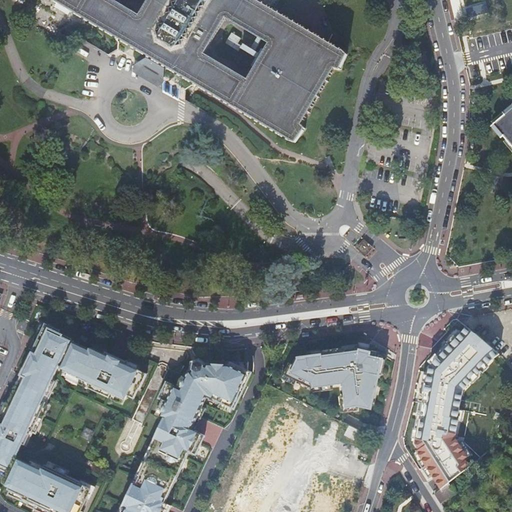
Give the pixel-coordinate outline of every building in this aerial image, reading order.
[(63,0),(156,55),(152,62),(151,64),(155,66),(158,68),(159,66),(164,59),(198,80),(290,134),(289,138),(297,142),(306,127),(301,121),(333,68),(340,69),(349,53),(341,48),(338,51),(282,18),(270,10),(275,0),(63,0)] [(151,64),(152,62),(147,59),(133,65),(133,74),(146,81),(158,89),(164,84),(164,69),(159,66),(158,68),(155,66),(151,64)] [(496,110),(498,112),(509,105),(507,102),(496,110)] [(511,108),(509,105),(498,112),(497,114),(486,122),(495,134),(498,138),(507,148),(511,154),(511,155),(511,108)] [(484,119),(486,122),(497,114),(495,111),(484,119)] [(493,136),(495,134),(486,122),(483,124),(493,136)] [(504,150),(507,148),(498,138),(496,140),(504,150)] [(357,248),(366,257),(375,248),(366,239),(357,248)] [(22,376),(19,382),(46,395),(49,388),(59,366),(66,369),(65,371),(66,372),(91,384),(90,388),(109,397),(111,393),(124,399),(125,400),(128,395),(134,398),(139,389),(140,389),(147,375),(137,370),(125,364),(126,363),(106,353),(105,355),(93,349),(92,349),(91,351),(71,341),(72,339),(59,333),(60,331),(46,324),(45,326),(34,350),(32,355),(30,354),(20,375),(22,376)] [(30,348),(34,350),(45,326),(42,324),(35,339),(30,348)] [(499,355),(466,326),(424,369),(421,389),(411,441),(441,489),(472,465),(457,436),(464,391),(499,355)] [(359,348),(360,348),(360,350),(372,353),(371,356),(376,357),(378,351),(359,347),(359,348)] [(359,407),(372,410),(380,374),(383,358),(376,357),(371,356),(372,353),(360,350),(360,348),(359,348),(340,351),(331,352),(331,353),(322,354),(322,353),(321,353),(315,354),(306,355),(295,357),(292,364),(288,377),(297,382),(312,389),(314,389),(314,392),(322,390),(322,388),(333,386),(342,385),(345,387),(344,388),(345,396),(346,409),(359,407)] [(206,367),(208,365),(200,359),(191,362),(190,371),(192,372),(193,370),(194,364),(200,362),(205,366),(206,367)] [(147,463),(178,477),(190,452),(196,455),(202,443),(198,442),(202,435),(191,430),(197,418),(202,407),(207,397),(213,400),(214,398),(221,401),(221,402),(233,408),(235,409),(252,373),(238,367),(237,367),(230,366),(208,365),(206,367),(205,366),(200,362),(194,364),(193,370),(192,372),(190,371),(186,378),(183,385),(181,389),(167,383),(160,398),(163,400),(158,410),(164,412),(162,417),(164,419),(155,438),(158,439),(147,462),(147,463)] [(288,377),(292,364),(288,362),(282,379),(295,386),(297,382),(288,377)] [(91,384),(66,372),(64,376),(90,388),(91,384)] [(29,430),(32,432),(45,403),(43,402),(46,395),(19,382),(9,403),(8,402),(7,404),(0,418),(28,432),(29,430)] [(43,402),(45,403),(52,389),(49,388),(46,395),(43,402)] [(111,393),(109,397),(122,403),(124,399),(111,393)] [(345,396),(341,397),(343,414),(359,412),(359,407),(346,409),(345,396)] [(213,400),(212,402),(219,406),(219,407),(231,413),(233,408),(221,402),(221,401),(214,398),(213,400)] [(45,403),(32,432),(36,433),(49,405),(45,403)] [(206,409),(202,407),(197,418),(201,420),(206,409)] [(28,432),(0,418),(0,433),(2,435),(0,438),(0,469),(9,473),(6,478),(4,483),(11,487),(9,490),(11,491),(24,497),(23,499),(24,499),(30,502),(51,511),(80,511),(81,511),(87,499),(91,490),(80,484),(81,482),(80,482),(46,466),(45,467),(44,471),(36,468),(16,458),(23,444),(28,432)] [(83,433),(93,437),(95,432),(86,427),(83,433)] [(25,445),(31,433),(29,432),(28,432),(23,444),(25,445)] [(143,460),(147,462),(158,439),(155,438),(155,439),(153,438),(150,446),(147,452),(143,460)] [(134,484),(136,486),(147,463),(142,461),(139,470),(136,475),(132,483),(134,484)] [(166,501),(178,477),(147,463),(136,486),(158,497),(166,501)] [(0,473),(0,475),(6,478),(9,473),(0,469),(0,473)] [(81,480),(80,482),(81,482),(80,484),(91,490),(87,499),(90,501),(97,487),(81,480)] [(455,492),(449,483),(441,489),(435,494),(440,503),(455,492)] [(165,503),(166,501),(158,497),(136,486),(133,485),(125,503),(124,505),(128,507),(125,511),(166,511),(169,505),(165,503)] [(23,501),(24,499),(23,499),(24,497),(11,491),(9,495),(23,501)] [(51,511),(30,502),(28,505),(35,509),(41,511),(51,511)]
